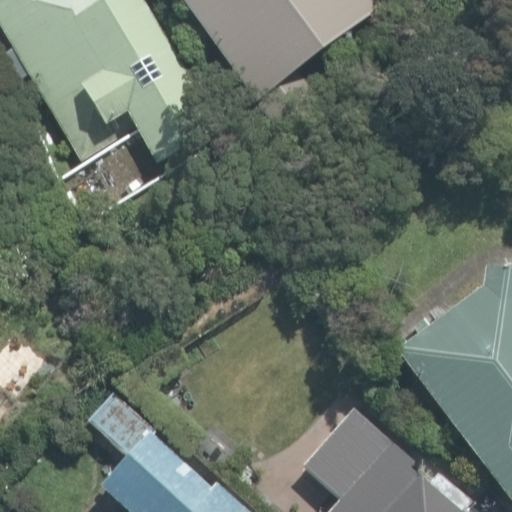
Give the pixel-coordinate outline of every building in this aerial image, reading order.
[(207,102),(137,0),(0,0),(0,51),(76,169),(131,140),(160,169),(224,143),(207,102)] [(379,6),(374,0),(181,0),(258,100),(379,6)] [(511,489),(511,293),(489,261),(371,342),(494,505),(511,489)] [(223,511),(85,389),(54,416),(93,449),(68,478),(102,511),(223,511)] [(462,511),(330,407),(289,466),(323,493),(305,511),(462,511)]
